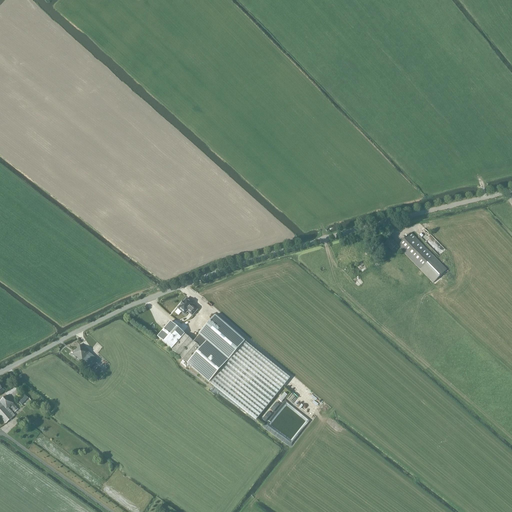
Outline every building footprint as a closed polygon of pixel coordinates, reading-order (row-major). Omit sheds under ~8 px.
[(433,283),(447,270),(411,233),(397,246),(390,239),(385,244),(391,251),(394,248),(397,250),(399,248),(433,283)] [(423,244),(425,242),(417,234),(415,236),(423,244)] [(181,305),(178,309),(185,315),(187,312),(192,316),(197,310),(192,306),(193,305),(186,299),(183,303),(183,302),(181,305)] [(199,335),(200,335),(194,342),(201,348),(206,341),(229,361),(245,341),(215,315),(199,335)] [(157,337),(172,349),(185,334),(170,322),(157,337)] [(201,348),(194,342),(185,334),(172,349),(171,350),(187,363),(201,348)] [(201,348),(187,363),(247,414),(283,372),(245,341),(229,361),(206,341),(201,348)] [(89,353),(89,352),(80,344),(72,355),(82,363),(88,356),(87,355),(89,353)] [(0,402),(0,417),(6,424),(15,416),(8,408),(10,407),(15,412),(18,410),(13,403),(7,395),(0,401),(0,402),(6,410),(0,402)] [(19,402),(22,405),(28,398),(26,396),(19,402)]
